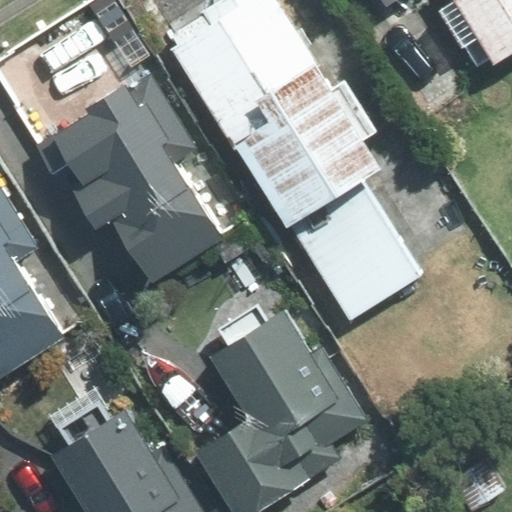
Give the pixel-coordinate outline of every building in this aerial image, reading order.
[(427,261),(369,172),(396,154),(295,0),(208,0),(174,22),(354,309),(427,261)] [(511,0),(473,0),(506,54),(511,49),(511,0)] [(233,222),(189,149),(204,140),(161,66),(52,131),(96,204),(114,194),(158,267),(233,222)] [(81,326),(32,247),(45,239),(0,167),(0,355),(9,371),(81,326)] [(221,344),(260,407),(204,442),(247,511),(253,511),(347,454),(334,433),(370,411),(299,296),(221,344)] [(63,441),(102,508),(94,511),(209,511),(141,396),(63,441)] [(445,511),(427,483),(382,511),(445,511)]
